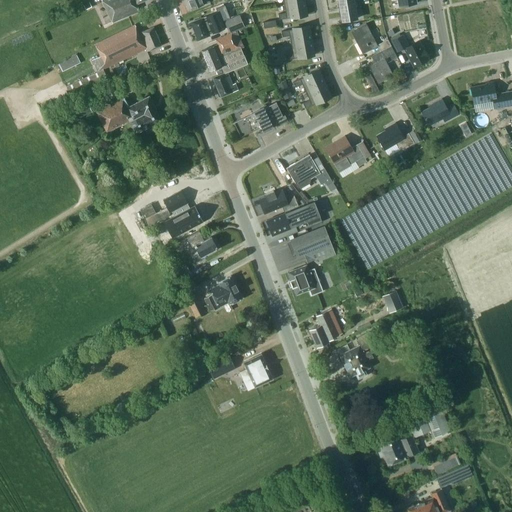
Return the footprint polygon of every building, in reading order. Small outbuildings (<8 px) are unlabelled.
[(102,0),(109,17),(112,23),(139,11),(136,4),(144,0),(102,0)] [(304,0),(284,4),(285,12),(278,14),(279,19),(306,15),(304,0)] [(337,0),(339,8),(355,6),(353,0),(337,0)] [(459,6),(465,45),(482,42),(476,3),(459,6)] [(357,18),(355,6),(339,8),(341,21),(357,18)] [(218,12),(191,22),(198,40),(210,35),(210,34),(224,29),(218,12)] [(224,21),(229,33),(245,27),(240,15),(224,21)] [(263,22),(264,28),(276,26),(275,20),(263,22)] [(351,32),(362,53),(377,46),(366,24),(351,32)] [(97,72),(103,69),(145,50),(147,52),(161,46),(153,27),(139,33),(135,25),(95,44),(100,56),(92,60),(97,72)] [(291,44),(311,40),(309,26),(281,31),(282,37),(289,36),(291,44)] [(243,55),(240,48),(243,47),(236,31),(215,40),(217,44),(201,50),(210,71),(223,66),(226,72),(247,64),(243,55)] [(403,35),(391,40),(398,52),(404,49),(413,67),(428,59),(427,57),(428,57),(423,47),(422,48),(418,41),(409,46),(403,35)] [(311,40),(291,44),(292,52),(285,54),(286,59),(314,55),(311,40)] [(380,51),(390,46),(387,40),(377,45),(380,51)] [(390,46),(380,51),(371,56),(374,63),(369,66),(378,83),(393,75),(384,59),(390,56),(392,60),(396,58),(390,46)] [(279,47),(269,48),(271,61),(280,60),(279,47)] [(62,72),(81,62),(77,54),(58,64),(62,72)] [(120,76),(129,73),(125,65),(116,69),(120,76)] [(70,95),(107,78),(103,69),(66,86),(70,95)] [(306,92),(324,83),(318,70),(293,82),(295,87),(302,84),(306,92)] [(232,84),(227,73),(223,74),(223,73),(212,78),(220,97),(238,90),(235,83),(232,84)] [(379,91),(370,73),(364,76),(374,94),(379,91)] [(495,94),(493,82),(486,83),(486,84),(470,87),(474,104),(493,101),(495,109),(511,105),(511,91),(495,94)] [(324,83),(306,92),(309,100),(303,103),(305,108),(330,97),(324,83)] [(289,90),(281,94),(284,100),(292,96),(289,90)] [(143,129),(146,133),(156,128),(154,124),(161,120),(149,96),(128,106),(123,96),(96,110),(106,131),(128,120),(136,133),(143,129)] [(453,104),(446,108),(441,99),(432,104),(432,105),(421,112),(429,126),(443,118),(445,122),(458,114),(453,104)] [(72,110),(76,119),(92,111),(86,100),(74,106),(75,109),(72,110)] [(254,112),(233,122),(240,137),(260,127),(262,131),(276,124),(277,125),(287,120),(284,115),(282,116),(276,102),(264,108),(254,112)] [(387,127),(388,129),(376,136),(384,150),(396,143),(400,151),(414,143),(408,133),(403,136),(395,123),(387,127)] [(501,129),(511,151),(511,150),(511,141),(505,127),(501,129)] [(472,134),(469,128),(463,131),(466,137),(472,134)] [(352,148),(345,136),(325,148),(339,172),(351,166),(350,164),(355,161),(358,166),(367,161),(357,145),(352,148)] [(319,170),(309,154),(286,168),(299,189),(310,183),(311,178),(320,173),(327,185),(326,185),(330,191),(331,191),(336,188),(324,167),(319,170)] [(179,234),(203,221),(200,214),(202,213),(198,205),(196,206),(195,205),(190,208),(187,203),(188,202),(182,189),(163,199),(170,212),(172,211),(174,216),(170,218),(179,234)] [(266,197),(259,200),(265,217),(288,208),(289,210),(298,207),(295,199),(286,202),(282,191),(275,194),(274,192),(265,195),(266,197)] [(295,225),(297,232),(322,222),(314,201),(268,220),(274,234),(295,225)] [(156,212),(145,218),(149,225),(160,220),(156,212)] [(335,254),(324,226),(290,240),(297,257),(303,254),(306,262),(317,258),(318,261),(335,254)] [(187,237),(192,246),(194,245),(200,257),(217,248),(211,236),(203,240),(198,231),(187,237)] [(181,280),(184,284),(194,278),(187,265),(173,273),(178,282),(181,280)] [(307,265),(289,272),(292,280),(291,280),(294,287),(295,287),(298,294),(311,289),(313,295),(324,290),(315,268),(310,270),(307,265)] [(228,302),(229,304),(241,298),(230,276),(218,282),(219,284),(209,289),(212,295),(204,299),(210,311),(218,307),(228,302)] [(353,280),(345,284),(347,290),(355,286),(353,280)] [(356,297),(363,294),(361,288),(354,292),(356,297)] [(382,296),(390,313),(403,308),(396,290),(382,296)] [(186,299),(195,318),(205,313),(196,294),(186,299)] [(309,330),(317,348),(329,343),(328,341),(342,334),(331,309),(316,316),(320,325),(309,330)] [(356,374),(358,379),(366,375),(364,369),(369,367),(366,360),(372,357),(368,348),(376,344),(370,331),(355,338),(358,345),(339,355),(350,376),(356,374)] [(199,351),(204,360),(222,349),(216,340),(199,351)] [(239,372),(247,390),(272,378),(260,354),(243,362),(246,369),(239,372)] [(234,367),(229,356),(208,366),(213,377),(234,367)] [(430,382),(418,387),(421,395),(433,389),(430,382)] [(415,436),(446,423),(439,406),(407,419),(415,436)] [(378,441),(388,465),(418,452),(411,434),(400,439),(397,433),(378,441)] [(468,466),(436,479),(439,486),(448,482),(448,483),(451,482),(450,481),(454,479),(454,481),(460,479),(459,477),(471,472),(468,466)] [(444,511),(450,510),(441,489),(430,493),(432,497),(406,508),(407,511),(444,511)]
